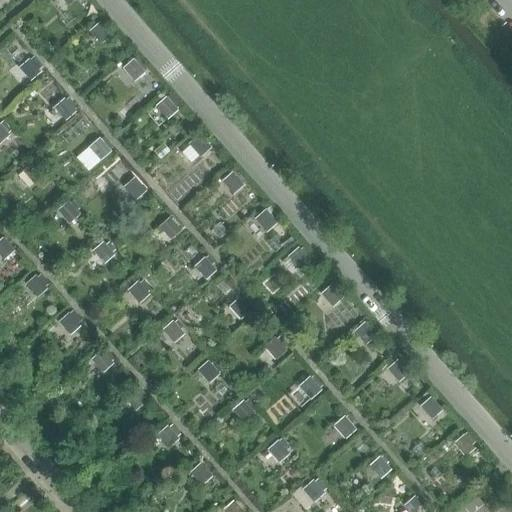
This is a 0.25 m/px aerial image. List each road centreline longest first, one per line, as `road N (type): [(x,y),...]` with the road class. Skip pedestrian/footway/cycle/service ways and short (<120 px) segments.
road 1 (unclassified): [(511,456),(109,0)]
road 2 (residential): [(80,511),(0,420)]
